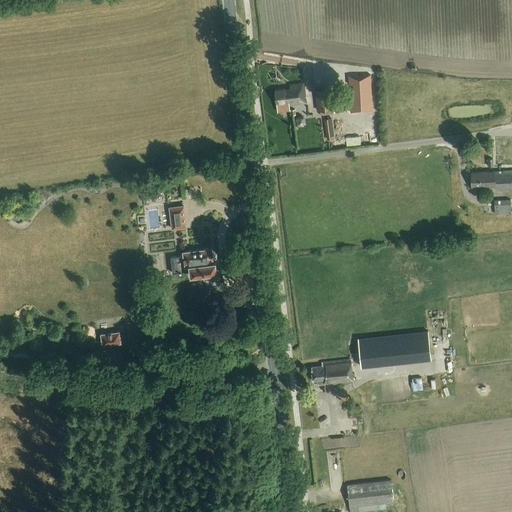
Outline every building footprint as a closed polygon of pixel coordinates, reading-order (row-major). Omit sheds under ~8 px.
[(350,105),(350,113),(357,113),(357,111),(365,111),(366,112),(372,112),(370,75),(348,77),(349,85),(352,85),(353,104),(350,105)] [(290,110),(289,105),(306,103),(303,83),(290,85),(291,89),(275,91),(278,112),(290,110)] [(331,115),(330,109),(333,109),(330,89),(315,91),(318,111),(319,111),(320,116),(331,115)] [(332,118),(324,120),(327,140),(333,140),(335,139),(332,118)] [(348,136),(349,144),(363,143),(362,135),(348,136)] [(511,144),(501,145),(502,163),(511,162),(511,144)] [(511,170),(502,172),(471,172),(472,187),(495,187),(495,189),(511,188),(511,170)] [(511,208),(511,200),(494,200),(494,214),(511,214),(511,208)] [(184,206),(170,208),(172,229),(187,228),(184,206)] [(216,279),(216,273),(217,273),(216,262),(213,262),(211,249),(183,252),(184,257),(176,258),(170,258),(172,274),(178,274),(190,272),(191,276),(204,274),(205,281),(216,279)] [(427,331),(357,339),(360,367),(430,360),(427,331)] [(119,332),(101,334),(102,345),(120,343),(119,332)] [(317,386),(353,382),(351,360),(322,363),(322,366),(311,367),(313,381),(317,381),(317,386)] [(378,377),(379,401),(410,400),(409,376),(378,377)] [(414,377),(416,390),(426,388),(424,376),(414,377)] [(391,480),(347,485),(350,511),(361,511),(378,510),(377,504),(394,502),(391,480)]
